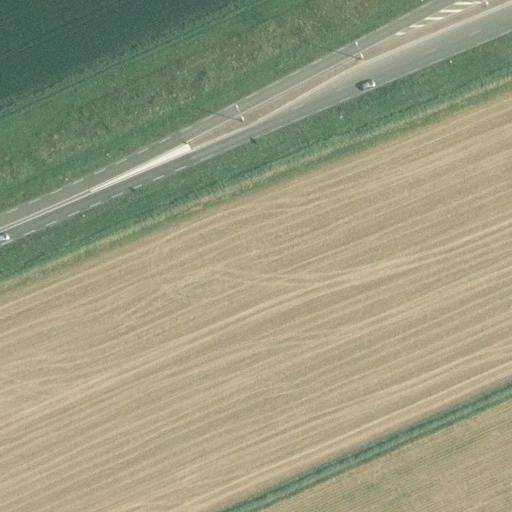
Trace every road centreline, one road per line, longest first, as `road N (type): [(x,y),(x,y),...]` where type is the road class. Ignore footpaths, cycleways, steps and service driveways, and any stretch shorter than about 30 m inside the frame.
road 1 (primary): [(44,210),(511,16)]
road 2 (primary): [(448,0),(44,210)]
